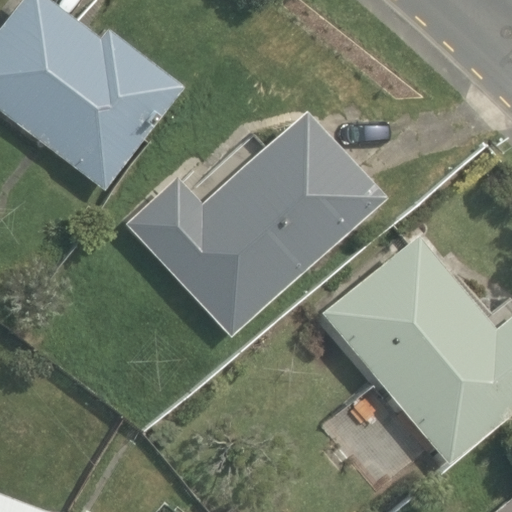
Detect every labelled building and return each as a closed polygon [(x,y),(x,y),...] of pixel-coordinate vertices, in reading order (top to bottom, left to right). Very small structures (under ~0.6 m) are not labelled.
[(100,33),(56,0),(17,0),(0,23),(0,107),(104,190),(186,83),(108,24),(100,33)] [(201,199),(176,173),(126,220),(232,334),(387,192),(305,105),(201,199)] [(511,308),(495,322),(417,229),(322,309),(448,463),(511,408),(511,308)] [(0,511),(52,511),(55,507),(0,485),(0,511)] [(511,511),(511,493),(488,511),(511,511)]
